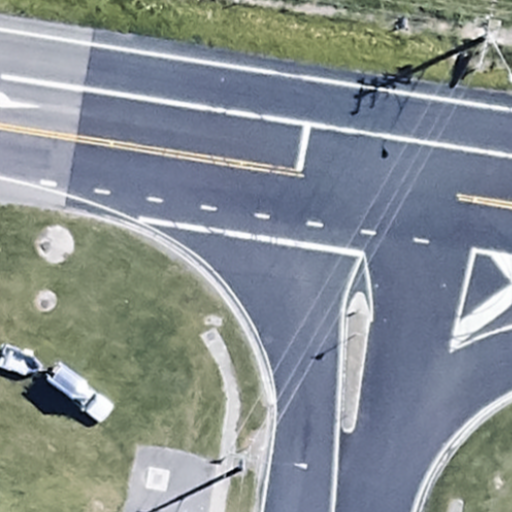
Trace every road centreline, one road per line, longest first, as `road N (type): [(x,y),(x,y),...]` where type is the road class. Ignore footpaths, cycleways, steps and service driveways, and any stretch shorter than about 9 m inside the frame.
road 1 (trunk): [(365,155),(0,99)]
road 2 (unclassified): [(311,511),(365,155)]
road 3 (trunk): [(511,177),(365,155)]
